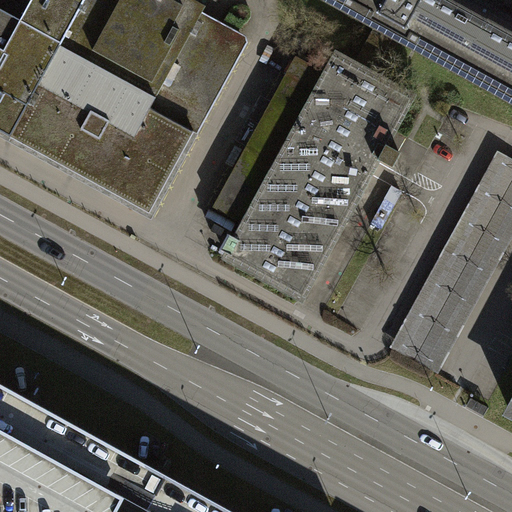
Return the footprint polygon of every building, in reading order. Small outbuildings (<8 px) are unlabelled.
[(0,0),(0,139),(153,222),(250,43),(203,17),(206,11),(185,0),(0,0)] [(511,0),(319,0),(371,28),(391,38),(511,102),(511,0)] [(351,64),(371,75),(376,67),(391,38),(371,28),(351,64)] [(225,257),(303,298),(379,158),(394,166),(400,154),(385,146),(412,97),(371,75),(351,64),(337,57),(326,76),(296,60),(287,76),(318,92),(279,163),(247,146),(213,209),(242,225),(225,257)] [(393,348),(437,372),(511,233),(511,157),(500,151),(393,348)] [(402,193),(391,187),(371,225),(382,231),(402,193)] [(230,511),(0,388),(0,511),(230,511)]
